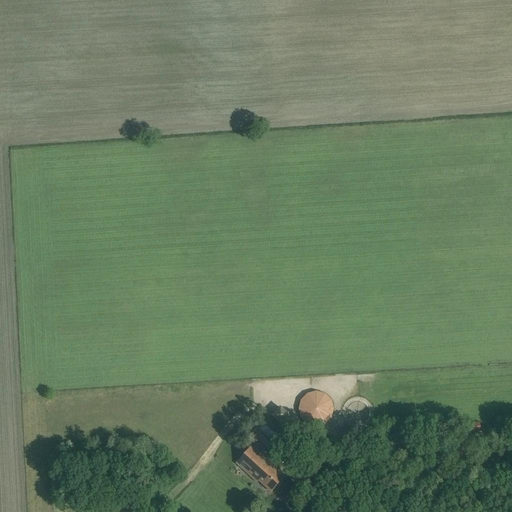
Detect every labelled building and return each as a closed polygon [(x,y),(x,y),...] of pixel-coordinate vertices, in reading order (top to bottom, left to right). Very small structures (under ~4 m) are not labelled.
[(270,417),(280,426),(290,416),(280,406),(270,417)] [(479,423),(467,424),(468,434),(480,433),(479,423)] [(272,440),(258,428),(257,427),(247,438),(253,444),(257,439),(273,453),(279,447),(286,439),(279,434),(272,440)] [(364,429),(365,444),(376,443),(375,428),(364,429)] [(235,463),(252,478),(256,483),(259,480),(271,492),(283,478),(274,471),(276,468),(267,460),(251,446),(235,463)] [(452,451),(453,462),(472,460),(471,449),(452,451)]
